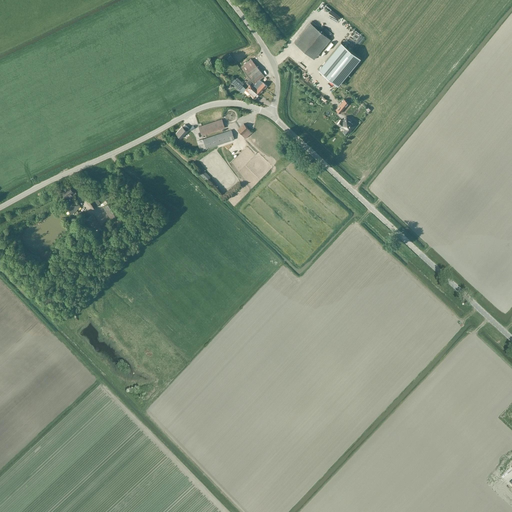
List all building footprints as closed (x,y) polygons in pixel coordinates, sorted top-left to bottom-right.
[(314,58),(331,38),(311,22),(294,42),(314,58)] [(360,58),(341,42),(318,69),(338,85),(360,58)] [(241,66),(254,83),(260,78),(264,75),(251,58),(241,66)] [(263,82),(260,78),(254,83),(252,86),(255,89),(256,89),(260,93),(267,85),(263,82)] [(249,85),(246,88),(236,79),(232,83),(242,92),(245,89),(247,91),(255,98),(260,93),(256,89),(255,89),(252,86),(250,84),(249,85)] [(322,90),(320,92),(327,98),(329,95),(322,90)] [(348,103),(344,99),(335,109),(340,113),(348,103)] [(347,134),(349,131),(350,132),(355,126),(350,122),(352,121),(346,116),(342,121),(340,120),(340,119),(337,124),(344,129),(343,131),(346,134),(347,134)] [(202,136),(225,128),(222,119),(199,127),(202,136)] [(246,138),(252,133),(244,124),(238,130),(246,138)] [(187,131),(189,128),(185,125),(183,127),(182,126),(176,133),(182,138),(188,132),(187,131)] [(207,149),(235,140),(231,130),(203,140),(207,149)] [(206,148),(203,139),(197,141),(200,150),(206,148)] [(199,174),(207,181),(210,177),(203,170),(199,174)] [(73,196),(77,193),(73,189),(72,190),(69,186),(61,191),(66,198),(72,194),(73,196)] [(93,208),(101,203),(93,192),(85,197),(93,208)] [(72,214),(80,206),(77,200),(67,206),(72,214)] [(117,228),(126,222),(112,201),(103,207),(117,228)] [(95,232),(102,228),(93,214),(86,219),(95,232)] [(113,236),(108,231),(103,235),(106,239),(102,242),(104,244),(113,236)]
